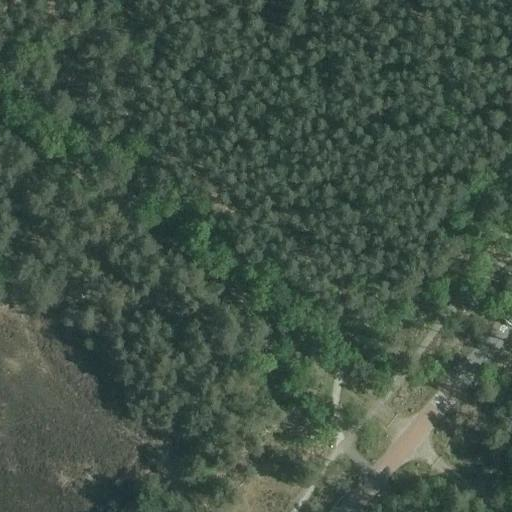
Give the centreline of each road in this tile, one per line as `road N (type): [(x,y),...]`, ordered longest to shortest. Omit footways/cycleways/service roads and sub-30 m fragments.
road 1 (track): [(497,511),(376,408),(0,119)]
road 2 (tertiary): [(345,511),(511,315)]
